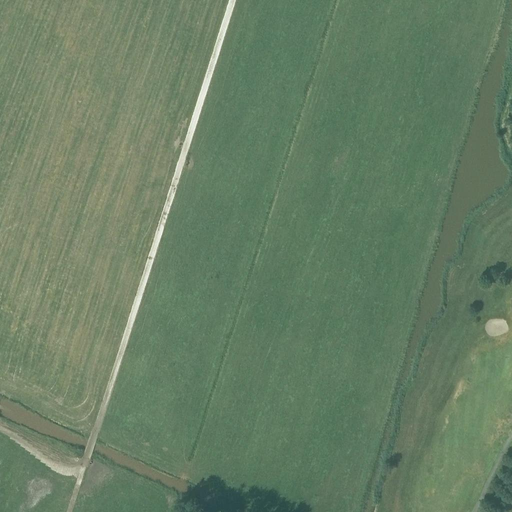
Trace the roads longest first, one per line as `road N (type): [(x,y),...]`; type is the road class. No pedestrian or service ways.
road 1 (track): [(83,468),(232,0)]
road 2 (track): [(70,511),(83,468),(67,468),(0,428)]
